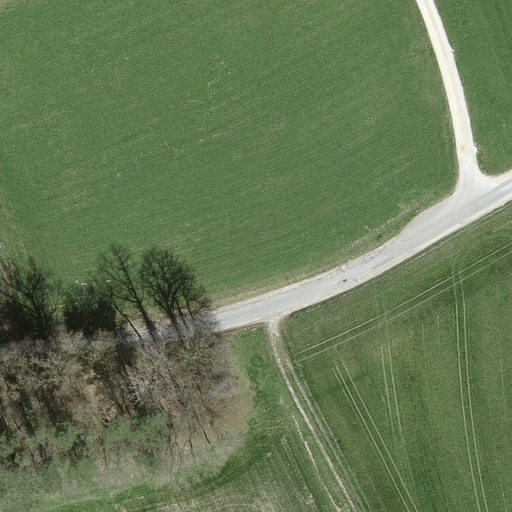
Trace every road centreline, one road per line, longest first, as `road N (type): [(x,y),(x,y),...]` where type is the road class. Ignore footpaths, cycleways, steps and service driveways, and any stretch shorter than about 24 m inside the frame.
road 1 (tertiary): [(511,180),(349,273),(264,307),(163,334),(0,352)]
road 2 (track): [(352,511),(276,362),(264,307)]
road 3 (track): [(424,0),(475,202)]
